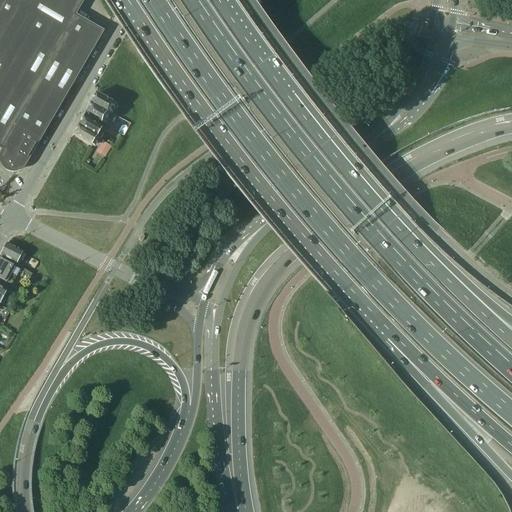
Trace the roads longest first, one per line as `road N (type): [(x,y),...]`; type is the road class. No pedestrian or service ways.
road 1 (motorway): [(155,0),(318,220),(437,348),(511,414)]
road 2 (motorway): [(243,511),(242,349),(262,290),(294,254),(406,171),(511,130)]
road 3 (motorway): [(511,370),(345,198),(193,0)]
road 4 (motorway): [(124,0),(252,179),(392,339)]
road 5 (motorway): [(482,313),(319,131),(225,0)]
road 6 (motorway): [(27,511),(27,447),(38,408),(85,352),(118,342),(161,356),(184,392),(182,424)]
road 7 (unclassified): [(8,217),(114,33)]
road 8 (motorway): [(392,339),(511,475)]
road 9 (tertiary): [(235,511),(221,466),(210,337)]
road 10 (motorway): [(392,339),(511,447)]
road 11 (residential): [(142,283),(8,217)]
road 12 (tertiary): [(373,136),(263,225)]
road 13 (tertiary): [(373,136),(424,100),(453,38)]
road 14 (tertiary): [(210,337),(229,278),(263,225)]
road 15 (tertiary): [(433,33),(407,91),(373,136)]
